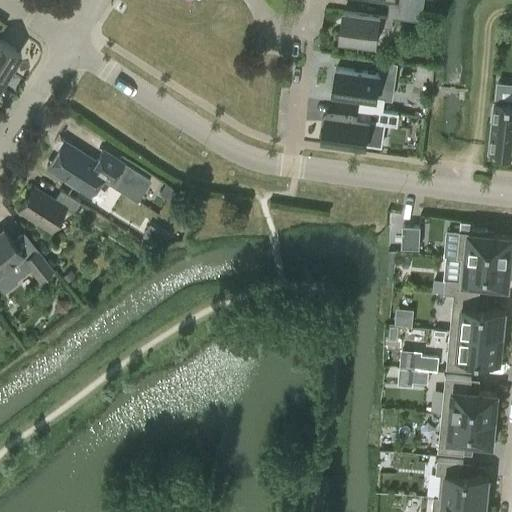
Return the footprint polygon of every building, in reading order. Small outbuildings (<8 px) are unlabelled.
[(399,0),(398,7),(424,10),(425,0),(399,0)] [(398,7),(389,5),(388,17),(343,12),(340,39),(377,43),(379,27),(392,29),(394,19),(422,22),(424,10),(398,7)] [(511,38),(511,20),(505,19),(501,37),(511,38)] [(0,66),(9,72),(21,53),(0,39),(0,66)] [(0,85),(9,72),(0,66),(0,85)] [(337,67),(333,91),(361,95),(359,107),(383,110),(385,99),(377,97),(380,74),(337,67)] [(494,120),(491,150),(511,151),(511,103),(496,102),(495,106),(492,106),(491,119),(494,120)] [(326,114),(322,138),(366,144),(369,120),(381,122),(396,124),(398,112),(383,110),(359,107),(357,119),(326,114)] [(96,162),(66,143),(50,169),(90,195),(101,178),(144,206),(157,185),(103,151),(96,162)] [(51,231),(65,208),(74,213),(80,203),(60,190),(54,200),(34,187),(19,211),(51,231)] [(402,225),(401,247),(418,248),(419,226),(402,225)] [(458,256),(462,256),(509,260),(511,236),(486,233),(486,229),(471,228),(471,232),(460,231),(458,256)] [(52,270),(36,249),(24,258),(3,230),(0,232),(0,286),(3,290),(16,280),(15,278),(28,267),(39,281),(52,270)] [(444,292),(454,293),(478,295),(479,281),(507,283),(507,282),(509,282),(511,264),(509,264),(509,260),(462,256),(459,279),(446,278),(444,292)] [(478,295),(454,293),(451,330),(501,335),(503,335),(504,317),(502,317),(503,311),(477,309),(478,295)] [(501,352),(503,335),(501,335),(451,330),(448,367),(471,369),(473,356),(498,358),(499,352),(501,352)] [(404,347),(404,364),(425,364),(426,348),(404,347)] [(427,369),(412,368),(411,381),(426,382),(427,369)] [(446,375),(442,414),(493,418),(496,391),(470,389),(471,377),(446,375)] [(493,418),(442,414),(439,450),(464,452),(465,440),(491,442),(492,440),(493,440),(495,418),(493,418)] [(484,501),(486,502),(488,482),(486,482),(487,476),(462,473),(463,461),(437,459),(436,473),(442,474),(440,497),(484,501)] [(485,511),(486,502),(484,501),(440,497),(434,497),(432,511),(485,511)]
